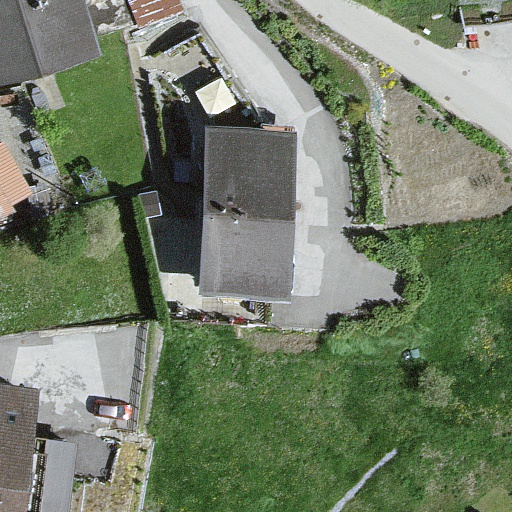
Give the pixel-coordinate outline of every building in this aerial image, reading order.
[(98,0),(0,0),(0,83),(113,53),(98,0)] [(183,0),(124,0),(137,35),(190,17),(183,0)] [(9,126),(0,129),(0,205),(34,193),(9,126)] [(310,136),(217,133),(212,295),(305,298),(310,136)] [(0,511),(6,511),(19,511),(35,376),(0,371),(0,511)] [(38,436),(26,509),(47,511),(68,511),(80,443),(38,436)]
